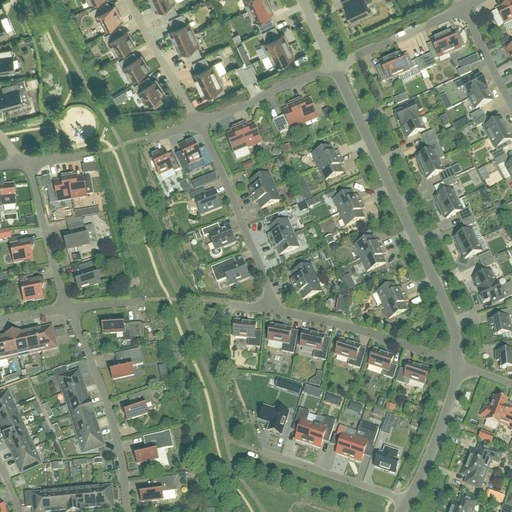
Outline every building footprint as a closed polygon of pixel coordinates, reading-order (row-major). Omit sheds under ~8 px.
[(160,8),(164,18),(176,12),(172,3),(175,2),(173,0),(151,0),(154,6),(155,5),(157,10),(160,8)] [(244,0),(249,10),(245,11),(245,12),(268,1),(267,0),(244,0)] [(371,0),(343,0),(342,0),(353,24),(361,20),(359,15),(370,10),(366,2),(371,0)] [(273,12),(268,1),(245,12),(249,10),(254,21),(257,19),(261,28),(273,23),(270,17),(269,18),(267,14),(273,12)] [(107,2),(93,10),(100,23),(101,23),(104,28),(120,20),(119,18),(120,17),(117,12),(116,12),(113,6),(108,9),(105,4),(107,3),(107,2)] [(491,16),(498,28),(503,26),(504,25),(504,27),(505,26),(511,22),(511,16),(507,6),(500,9),(501,11),(491,16)] [(173,35),(172,36),(175,42),(198,32),(198,31),(194,33),(189,22),(186,24),(182,15),(170,20),(174,29),(171,31),(173,35)] [(0,34),(11,30),(11,29),(7,31),(1,18),(0,16),(0,34)] [(504,25),(503,26),(506,33),(511,29),(511,22),(505,26),(504,27),(504,25)] [(263,33),(267,42),(265,43),(266,46),(264,47),(267,55),(266,55),(266,56),(289,45),(284,34),(278,37),(276,34),(278,33),(275,27),(263,33)] [(117,53),(133,45),(132,43),(133,42),(130,37),(129,37),(126,32),(121,34),(118,29),(120,28),(106,36),(113,49),(115,48),(117,53)] [(175,42),(178,48),(179,48),(181,52),(184,51),(189,60),(200,55),(196,46),(199,44),(194,34),(198,32),(175,42)] [(448,34),(441,36),(450,55),(465,48),(460,37),(455,39),(453,33),(448,35),(448,34)] [(431,56),(421,60),(426,71),(436,67),(434,62),(450,55),(441,36),(435,39),(436,40),(431,42),(433,48),(429,50),(431,56)] [(294,56),(289,45),(266,56),(270,54),(275,65),(278,64),(279,67),(291,62),(291,61),(290,62),(288,59),(294,56)] [(0,57),(0,72),(19,70),(19,69),(15,70),(13,55),(12,49),(0,50),(0,57)] [(132,78),(147,69),(147,67),(148,67),(144,61),(143,62),(140,56),(135,59),(132,54),(134,53),(120,61),(128,74),(129,74),(132,78)] [(396,56),(390,59),(398,77),(402,85),(412,80),(409,73),(414,71),(409,59),(404,61),(402,55),(397,57),(396,56)] [(218,60),(222,71),(229,69),(224,57),(218,60)] [(197,78),(196,79),(198,85),(221,75),(221,74),(219,75),(216,67),(213,68),(212,65),(209,67),(205,58),(193,63),(198,72),(195,74),(197,78)] [(476,58),(459,65),(462,71),(479,63),(476,58)] [(384,63),(380,65),(382,71),(378,73),(383,84),(398,77),(390,59),(384,62),(384,63)] [(421,60),(416,63),(420,74),(426,71),(421,60)] [(256,78),(251,66),(245,69),(251,81),(256,78)] [(469,68),(458,73),(461,79),(471,74),(469,68)] [(245,83),(251,81),(245,69),(240,72),(245,83)] [(208,94),(210,98),(224,91),(221,84),(223,83),(220,75),(221,75),(198,85),(201,91),(203,91),(205,95),(208,94)] [(148,77),(135,86),(143,99),(144,98),(147,103),(151,100),(155,106),(162,101),(159,96),(163,93),(162,91),(163,91),(159,85),(158,86),(155,81),(150,84),(146,79),(149,77),(148,77)] [(464,89),(470,101),(487,91),(485,85),(486,85),(482,79),(475,82),(473,77),(455,86),(458,91),(464,89)] [(14,83),(3,86),(3,87),(5,86),(7,92),(0,94),(0,101),(4,114),(3,109),(28,102),(27,102),(24,103),(20,89),(26,87),(24,79),(12,81),(13,81),(14,83)] [(216,105),(251,89),(249,84),(203,104),(206,112),(217,107),(216,105)] [(487,91),(470,101),(475,111),(492,102),(487,92),(488,92),(487,91)] [(406,96),(395,101),(397,107),(408,102),(406,96)] [(304,126),(318,120),(310,101),(302,104),(300,100),(294,103),(304,126)] [(399,123),(402,129),(420,121),(417,114),(423,111),(418,100),(400,109),(403,114),(395,117),(398,124),(399,123)] [(290,131),(291,131),(304,126),(294,103),(288,105),(290,110),(283,113),(284,117),(273,123),(278,136),(290,131)] [(329,110),(323,112),(327,122),(333,119),(329,110)] [(482,112),(471,118),(474,123),(485,118),(482,112)] [(490,140),(508,131),(505,125),(504,125),(501,121),(495,124),(493,120),(487,123),(485,118),(474,123),(477,129),(482,126),(490,140)] [(420,121),(402,129),(403,129),(408,140),(425,132),(420,121)] [(248,150),(261,144),(254,126),(246,129),(244,124),(238,127),(248,150)] [(234,134),(226,137),(234,155),(248,150),(238,127),(232,129),(234,134)] [(498,154),(492,157),(495,163),(506,157),(503,152),(508,149),(506,145),(511,141),(510,137),(511,136),(508,131),(490,140),(498,154)] [(436,139),(433,133),(422,138),(425,144),(436,139)] [(429,154),(417,159),(420,165),(419,166),(421,171),(439,162),(444,160),(437,145),(438,144),(436,139),(425,144),(429,154)] [(182,157),(177,159),(184,173),(190,170),(192,175),(206,168),(202,161),(193,142),(179,148),(183,155),(182,157)] [(289,146),(282,150),(285,155),(292,152),(289,146)] [(330,148),(312,156),(319,170),(341,159),(338,153),(334,155),(330,148)] [(168,159),(164,151),(150,158),(159,177),(173,171),(174,174),(181,171),(174,157),(169,159),(168,159)] [(511,159),(509,162),(506,157),(495,163),(498,168),(504,165),(511,179),(511,178),(511,159)] [(325,183),(343,174),(340,167),(344,165),(341,159),(319,170),(325,183)] [(421,171),(423,176),(424,175),(427,181),(439,175),(446,190),(457,185),(450,170),(444,173),(439,162),(421,171)] [(252,163),(242,167),(244,173),(254,169),(252,163)] [(85,175),(94,174),(93,166),(84,167),(85,175)] [(459,167),(453,170),(456,177),(462,174),(459,167)] [(72,201),(87,198),(86,196),(92,195),(90,179),(84,180),(83,178),(76,180),(75,175),(68,176),(72,201)] [(215,175),(209,178),(212,184),(218,182),(215,175)] [(275,189),(269,175),(251,183),(254,190),(249,192),(252,198),(275,189)] [(62,182),(54,183),(58,203),(72,201),(68,176),(61,177),(62,182)] [(198,182),(192,184),(195,191),(201,189),(198,182)] [(0,209),(4,209),(3,208),(16,206),(14,186),(3,187),(3,185),(0,185),(0,209)] [(252,198),(254,205),(259,203),(262,210),(280,202),(275,189),(252,198)] [(190,197),(193,203),(196,202),(201,216),(221,209),(215,194),(208,196),(206,196),(204,191),(190,197)] [(328,201),(337,197),(334,191),(325,196),(328,201)] [(453,191),(436,199),(438,205),(437,206),(440,211),(458,202),(453,191)] [(352,193),(334,202),(340,215),(362,204),(359,198),(355,200),(352,193)] [(440,211),(442,216),(443,215),(446,221),(458,215),(462,224),(473,219),(469,210),(463,213),(458,202),(440,211)] [(346,228),(364,220),(361,213),(365,211),(362,204),(340,215),(346,228)] [(494,207),(497,212),(503,209),(500,204),(494,207)] [(86,224),(96,222),(95,217),(103,215),(101,206),(83,210),(86,224)] [(53,215),(54,224),(74,221),(73,212),(53,215)] [(273,218),(265,221),(268,226),(275,223),(273,218)] [(476,225),(473,219),(462,224),(465,230),(476,225)] [(34,220),(26,221),(28,228),(35,227),(34,220)] [(64,237),(68,256),(69,256),(68,252),(93,245),(89,246),(85,231),(85,232),(82,220),(67,222),(68,229),(71,229),(72,235),(64,237)] [(272,237),(268,238),(270,245),(293,236),(288,222),(269,229),(272,237)] [(202,233),(204,239),(210,237),(215,251),(212,252),(213,256),(215,258),(217,257),(221,256),(222,255),(222,253),(221,249),(235,244),(229,229),(222,232),(220,231),(218,226),(202,233)] [(472,231),(454,239),(457,246),(456,246),(458,251),(477,242),(472,231)] [(9,232),(0,233),(0,241),(10,240),(9,232)] [(277,249),(280,257),(299,249),(293,236),(270,245),(273,251),(277,249)] [(331,237),(326,240),(329,247),(335,244),(331,237)] [(376,246),(373,238),(355,247),(361,260),(384,250),(381,243),(376,246)] [(30,243),(29,243),(24,245),(23,239),(9,241),(14,265),(24,263),(24,264),(34,262),(31,251),(32,251),(33,251),(33,250),(34,249),(34,248),(34,247),(34,246),(33,245),(32,244),(31,244),(30,243)] [(458,251),(461,256),(462,255),(465,261),(482,253),(477,242),(458,251)] [(361,260),(367,274),(386,265),(382,258),(387,256),(384,250),(361,260)] [(482,265),(492,260),(490,254),(479,260),(482,265)] [(492,260),(482,265),(484,271),(495,266),(492,260)] [(95,271),(93,264),(79,269),(79,270),(81,269),(83,275),(75,278),(81,297),(81,296),(80,292),(104,284),(104,283),(100,285),(96,271),(95,271)] [(230,288),(236,286),(236,284),(249,279),(243,264),(228,270),(226,264),(211,270),(217,284),(227,280),(230,288)] [(316,280),(311,266),(292,274),(295,281),(291,283),(293,289),(316,280)] [(478,292),(496,283),(491,273),(474,281),(479,291),(478,292)] [(34,303),(44,301),(42,290),(42,289),(43,289),(44,288),(44,287),(44,286),(44,285),(44,284),(43,283),(42,282),(41,282),(40,282),(34,283),(33,277),(20,280),(24,304),(34,302),(34,303)] [(296,296),(300,294),(303,301),(322,294),(316,280),(293,289),(296,296)] [(352,283),(344,286),(347,292),(354,289),(352,283)] [(500,290),(496,283),(478,292),(481,298),(480,298),(483,305),(497,298),(499,304),(511,297),(511,286),(511,285),(500,290)] [(398,292),(395,285),(377,294),(383,307),(406,297),(403,290),(398,292)] [(347,295),(339,293),(336,316),(343,317),(347,295)] [(383,307),(389,321),(408,312),(404,305),(409,303),(406,297),(383,307)] [(511,317),(511,311),(502,314),(503,319),(490,322),(491,331),(494,330),(495,337),(498,336),(498,337),(502,336),(503,341),(511,338),(511,330),(508,319),(511,317)] [(124,320),(102,321),(102,323),(101,323),(101,329),(103,329),(103,336),(125,334),(125,333),(130,333),(130,340),(142,339),(141,325),(129,326),(124,327),(124,320)] [(236,323),(235,323),(233,339),(249,340),(248,348),(260,349),(261,334),(255,333),(256,325),(242,323),(243,322),(236,321),(236,323)] [(282,353),(294,355),(296,340),(290,339),(292,331),(278,328),(279,327),(272,325),(272,327),(271,327),(268,342),(283,345),(282,353)] [(40,353),(56,349),(52,329),(36,332),(40,353)] [(24,335),(29,355),(40,353),(36,332),(24,335)] [(304,333),(300,348),(315,352),(314,360),(325,362),(329,348),(323,346),(325,338),(311,335),(312,333),(305,332),(305,333),(304,333)] [(23,335),(13,337),(18,358),(29,355),(24,335),(23,335)] [(4,339),(4,340),(2,340),(7,360),(18,358),(13,337),(4,339)] [(341,342),(340,341),(335,357),(350,361),(348,367),(360,370),(364,358),(358,356),(361,348),(347,344),(348,342),(342,340),(341,342)] [(502,369),(502,370),(507,370),(508,375),(511,375),(511,344),(507,345),(508,351),(503,351),(503,354),(496,354),(497,363),(499,363),(500,370),(502,369)] [(374,351),(369,366),(382,371),(381,376),(393,381),(397,368),(391,366),(394,358),(381,354),(381,352),(375,350),(375,352),(374,351)] [(112,375),(113,382),(134,377),(132,368),(143,366),(139,351),(122,354),(125,364),(110,368),(110,369),(109,370),(110,375),(112,375)] [(406,373),(400,371),(396,383),(403,385),(409,387),(411,382),(424,386),(429,371),(428,371),(429,370),(423,367),(422,369),(409,365),(406,373)] [(66,369),(57,372),(59,378),(68,375),(66,369)] [(84,389),(79,373),(59,380),(64,395),(84,389)] [(288,393),(300,397),(302,389),(290,385),(288,393)] [(304,394),(311,397),(313,390),(306,388),(304,394)] [(64,395),(68,406),(88,399),(84,389),(64,395)] [(125,416),(128,422),(148,415),(145,407),(153,405),(149,392),(135,397),(137,404),(123,408),(124,410),(122,410),(124,416),(125,416)] [(8,394),(0,397),(0,415),(15,409),(8,394)] [(68,406),(72,417),(92,410),(89,401),(88,401),(88,399),(68,406)] [(507,404),(494,399),(490,411),(486,410),(483,418),(486,419),(486,421),(498,426),(495,434),(496,434),(507,404)] [(335,400),(334,404),(335,407),(340,408),(342,402),(335,400)] [(511,406),(507,405),(508,404),(507,404),(496,434),(499,425),(511,429),(511,406)] [(0,426),(1,428),(19,419),(15,409),(0,415),(0,426)] [(274,412),(264,409),(260,421),(270,425),(267,433),(282,438),(289,415),(275,410),(274,412)] [(94,419),(95,419),(92,410),(72,417),(75,427),(95,421),(94,419)] [(300,411),(293,430),(299,431),(296,442),(308,446),(315,426),(314,426),(307,424),(310,414),(300,411)] [(387,418),(382,432),(389,435),(394,420),(387,418)] [(1,430),(5,438),(24,430),(19,419),(1,428),(1,430)] [(315,426),(308,446),(320,451),(324,440),(330,442),(336,423),(326,420),(323,426),(315,423),(314,426),(315,426)] [(95,421),(75,427),(79,438),(98,432),(95,421)] [(355,440),(349,460),(361,464),(368,445),(373,447),(379,431),(369,427),(364,440),(356,437),(355,440)] [(342,440),(336,456),(349,460),(355,440),(356,437),(357,433),(340,428),(336,438),(342,440)] [(9,449),(29,440),(24,430),(5,438),(9,449)] [(84,454),(104,447),(98,432),(79,438),(84,454)] [(136,459),(137,466),(159,461),(157,452),(167,450),(173,449),(170,433),(164,435),(147,438),(149,448),(134,452),(134,453),(133,454),(134,460),(136,459)] [(494,438),(481,433),(479,440),(491,445),(494,438)] [(12,455),(13,455),(15,459),(34,450),(29,440),(9,449),(12,455)] [(491,462),(499,465),(502,456),(479,448),(477,454),(472,452),(467,464),(487,472),(491,462)] [(22,474),(40,465),(34,450),(15,459),(22,474)] [(380,455),(375,469),(395,476),(399,464),(396,462),(398,454),(385,450),(383,456),(380,455)] [(467,464),(463,476),(468,478),(465,485),(480,491),(487,472),(467,464)] [(142,504),(163,501),(173,500),(176,499),(177,497),(177,493),(178,492),(176,478),(157,481),(158,488),(140,490),(140,492),(139,492),(139,498),(141,498),(142,504)] [(111,491),(111,489),(95,490),(97,511),(113,509),(112,503),(117,503),(116,490),(111,491)] [(97,511),(95,490),(83,491),(85,511),(97,511)] [(83,491),(72,492),(73,511),(83,511),(85,511),(83,491)] [(73,511),(72,492),(61,493),(62,511),(73,511)] [(34,511),(51,511),(49,494),(34,496),(34,493),(25,494),(26,509),(34,508),(34,511)] [(62,511),(61,493),(49,494),(51,511),(62,511)] [(459,505),(454,503),(450,511),(473,511),(476,504),(461,499),(459,505)]
